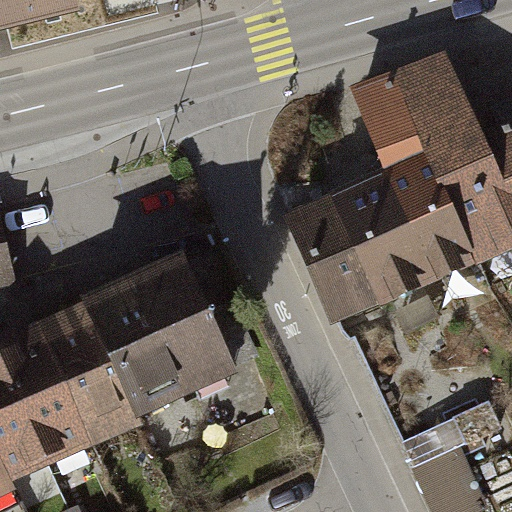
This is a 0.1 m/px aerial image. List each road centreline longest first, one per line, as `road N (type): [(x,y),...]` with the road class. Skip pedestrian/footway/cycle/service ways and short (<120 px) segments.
road 1 (residential): [(177,72),(373,504)]
road 2 (secondary): [(375,19),(177,72)]
road 3 (secondary): [(177,72),(0,116)]
